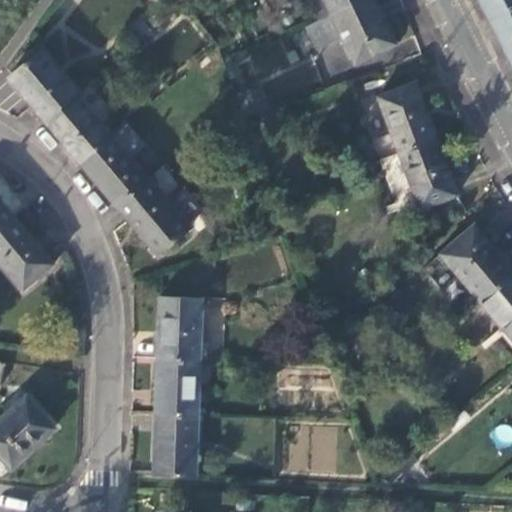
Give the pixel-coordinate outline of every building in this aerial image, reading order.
[(372,5),(369,0),(319,0),(322,5),(309,11),(318,31),(332,24),(372,5)] [(511,0),(475,0),(491,30),(511,20),(511,0)] [(396,55),(372,5),(332,24),(318,31),(304,38),(315,60),(343,47),(356,74),(396,55)] [(511,20),(491,30),(511,73),(511,20)] [(141,31),(127,43),(136,52),(149,41),(141,31)] [(42,57),(7,87),(44,131),(75,105),(79,101),(42,57)] [(435,149),(414,93),(376,107),(397,163),(435,149)] [(259,98),(236,106),(244,126),(267,118),(259,98)] [(44,131),(79,173),(110,146),(75,105),(44,131)] [(238,126),(222,133),(228,146),(244,138),(238,126)] [(79,173),(115,215),(146,189),(110,146),(79,173)] [(456,205),(435,149),(397,163),(377,171),(398,225),(417,218),(418,219),(456,205)] [(115,215),(158,265),(191,237),(149,187),(146,189),(115,215)] [(0,238),(13,227),(0,211),(0,238)] [(53,274),(13,227),(0,238),(0,275),(21,301),(53,274)] [(511,283),(511,282),(473,235),(440,263),(421,279),(441,302),(459,287),(480,311),(511,283)] [(511,283),(480,311),(511,347),(511,283)] [(160,296),(158,359),(200,360),(203,298),(160,296)] [(158,359),(156,413),(199,415),(200,360),(158,359)] [(0,465),(11,478),(53,440),(25,409),(0,430),(0,465)] [(156,413),(154,475),(197,478),(199,415),(156,413)] [(423,428),(414,436),(424,447),(433,439),(423,428)]
